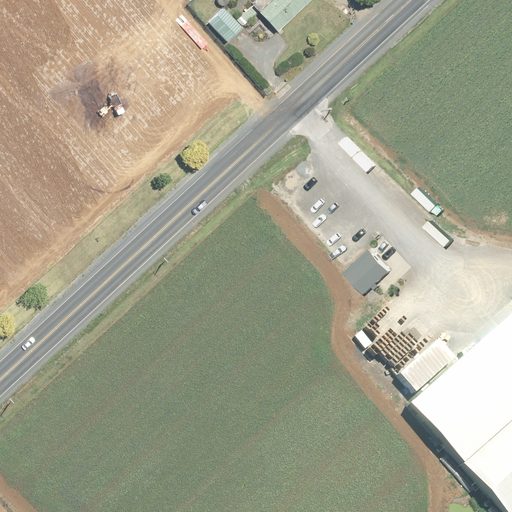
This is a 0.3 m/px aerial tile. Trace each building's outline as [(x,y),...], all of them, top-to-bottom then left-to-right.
[(311,0),(274,0),(259,15),(276,33),(311,0)] [(226,44),(257,13),(251,6),(238,19),(225,7),(207,25),(226,44)] [(368,250),(344,275),(366,297),(390,271),(368,250)] [(511,511),(511,307),(499,319),(502,323),(458,363),(409,406),(449,451),(440,458),(470,491),(477,484),(493,502),(494,503),(487,509),(488,511),(511,511)] [(370,346),(360,334),(353,339),(363,352),(370,346)] [(414,395),(454,359),(437,340),(397,376),(414,395)]
